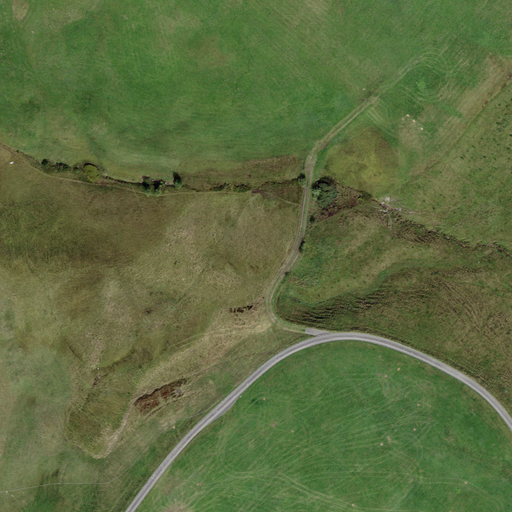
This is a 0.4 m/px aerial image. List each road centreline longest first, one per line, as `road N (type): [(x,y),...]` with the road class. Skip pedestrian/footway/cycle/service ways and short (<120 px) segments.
road 1 (unclassified): [(511,425),(467,381),(407,350),(368,338),(320,340),(261,369),(179,447),(129,511)]
road 2 (track): [(337,337),(285,327),(269,311),(271,289),(302,236),(310,168)]
